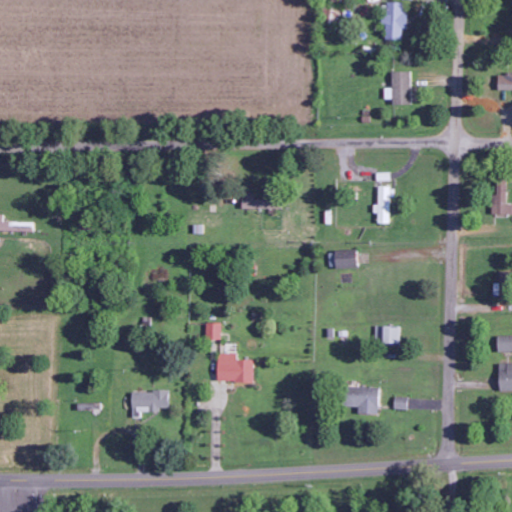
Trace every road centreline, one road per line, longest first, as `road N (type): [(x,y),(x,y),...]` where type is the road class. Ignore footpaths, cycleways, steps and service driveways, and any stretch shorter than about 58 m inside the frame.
road 1 (secondary): [(511,460),(0,479)]
road 2 (residential): [(511,144),(0,149)]
road 3 (residential): [(445,464),(461,0)]
